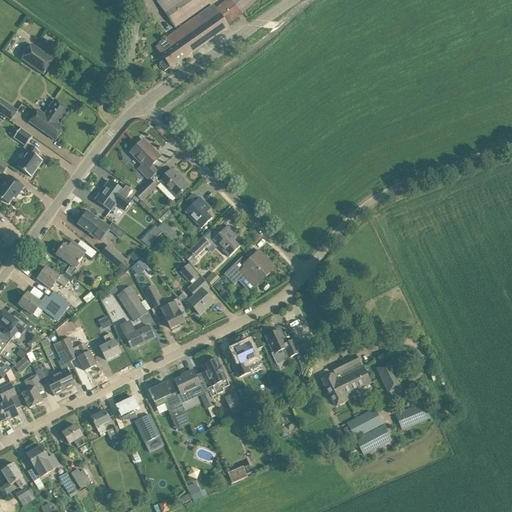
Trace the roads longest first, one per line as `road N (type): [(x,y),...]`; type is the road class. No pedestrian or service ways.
road 1 (residential): [(0,447),(226,332),(274,303),(306,271)]
road 2 (residential): [(142,104),(306,271)]
road 3 (residential): [(0,280),(108,134),(142,104)]
road 4 (residential): [(142,104),(290,0)]
road 5 (unclassified): [(358,210),(401,185),(511,144)]
